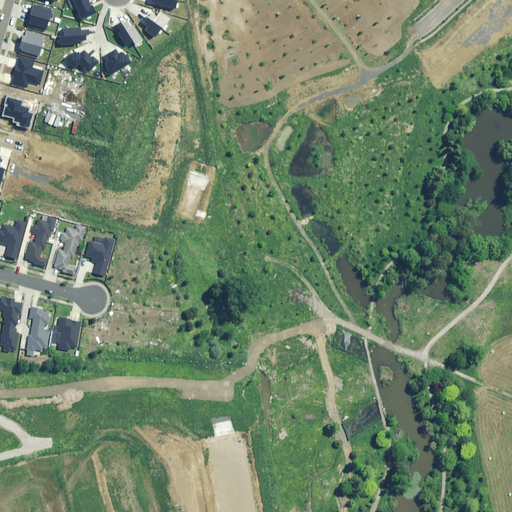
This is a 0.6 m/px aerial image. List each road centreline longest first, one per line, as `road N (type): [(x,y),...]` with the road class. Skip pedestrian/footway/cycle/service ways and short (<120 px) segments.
road 1 (primary): [(511,320),(254,391),(0,431)]
road 2 (unknown): [(24,148),(110,163),(305,88)]
road 3 (unknown): [(294,0),(311,262)]
